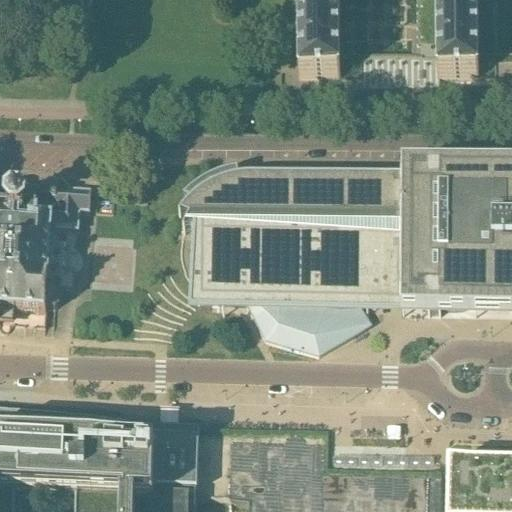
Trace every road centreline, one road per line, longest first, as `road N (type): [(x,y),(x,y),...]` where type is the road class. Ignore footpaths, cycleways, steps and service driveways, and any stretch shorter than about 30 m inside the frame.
road 1 (residential): [(0,366),(422,378),(456,355),(511,355)]
road 2 (residential): [(511,149),(0,142)]
